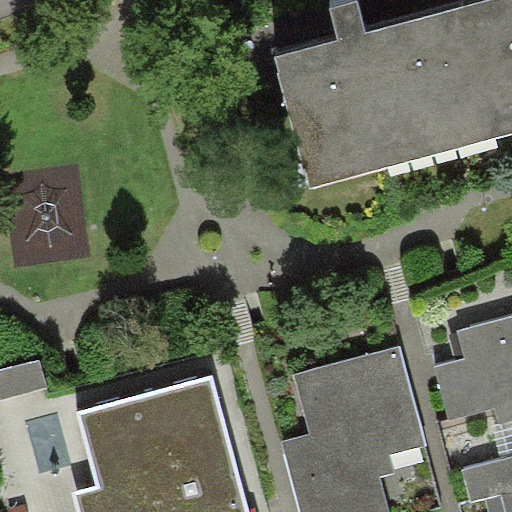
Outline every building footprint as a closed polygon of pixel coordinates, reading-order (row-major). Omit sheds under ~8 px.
[(339,39),(274,57),(310,190),(511,135),(511,0),(487,0),(367,32),(358,0),(346,0),(330,4),(339,39)] [(511,511),(511,315),(457,330),(464,357),(434,365),(449,420),(492,408),(505,457),(463,468),(471,500),(500,492),(505,511),(511,511)] [(426,442),(399,345),(293,374),(309,433),(280,441),(300,511),(388,511),(379,477),(395,472),(389,452),(426,442)] [(41,359),(0,370),(0,398),(48,385),(41,359)] [(248,511),(211,373),(76,409),(97,487),(76,493),(80,511),(248,511)]
